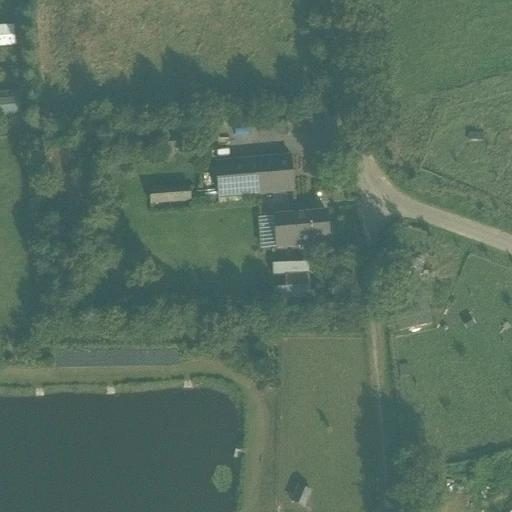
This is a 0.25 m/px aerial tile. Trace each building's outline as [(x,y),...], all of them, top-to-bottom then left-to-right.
[(0,45),(15,45),(13,15),(0,15),(0,45)] [(0,118),(20,116),(18,99),(0,100),(0,118)] [(185,144),(138,146),(138,153),(185,150),(185,144)] [(218,200),(293,194),(290,160),(215,166),(218,200)] [(149,206),(190,203),(188,188),(148,192),(149,206)] [(37,206),(38,224),(48,224),(47,206),(37,206)] [(329,241),(326,214),(272,219),(275,249),(314,246),(314,243),(329,241)] [(308,264),(272,265),(272,277),(284,277),(285,289),(273,289),(273,301),(309,300),(308,264)] [(425,326),(417,291),(391,298),(399,333),(425,326)] [(408,365),(398,366),(400,378),(409,377),(408,365)] [(291,503),(304,508),(310,493),(298,488),(291,503)]
